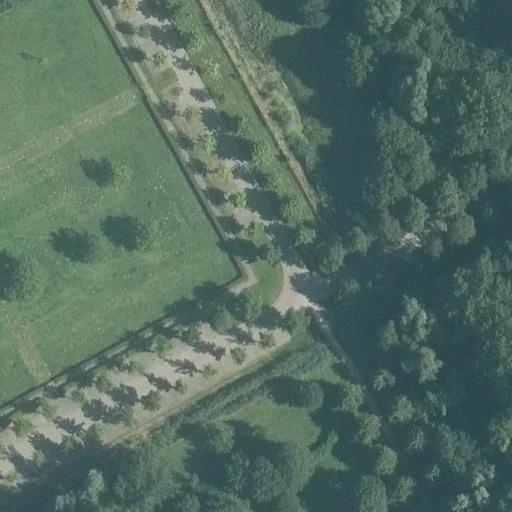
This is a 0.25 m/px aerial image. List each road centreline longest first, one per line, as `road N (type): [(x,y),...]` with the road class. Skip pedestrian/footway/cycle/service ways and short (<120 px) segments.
road 1 (unclassified): [(0,461),(310,296)]
road 2 (unclassified): [(310,296),(146,0)]
road 3 (track): [(432,511),(310,296)]
road 4 (unclassified): [(310,296),(447,222)]
